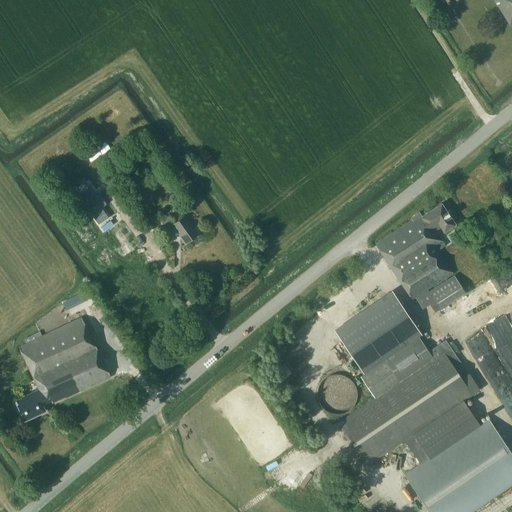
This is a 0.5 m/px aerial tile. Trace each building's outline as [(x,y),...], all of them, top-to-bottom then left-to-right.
[(494,0),(511,26),(511,0),(458,0),(459,1),(459,0),(494,0)] [(86,155),(91,161),(110,148),(105,141),(86,155)] [(102,208),(106,204),(99,194),(94,198),(87,188),(77,195),(98,225),(109,217),(102,208)] [(153,211),(147,203),(143,206),(149,214),(153,211)] [(414,302),(429,291),(455,274),(437,247),(442,244),(434,233),(441,228),(445,233),(456,225),(443,205),(423,218),(420,213),(412,218),(414,221),(376,245),(414,302)] [(174,226),(186,243),(198,234),(185,215),(175,222),(169,215),(161,220),(168,230),(174,226)] [(511,267),(495,276),(499,283),(495,285),(498,292),(511,285),(511,267)] [(466,290),(455,274),(429,291),(440,307),(466,290)] [(391,288),(333,327),(363,372),(421,333),(391,288)] [(65,308),(87,298),(84,292),(62,302),(65,308)] [(112,378),(82,318),(20,350),(40,389),(14,402),(25,423),(47,412),(43,406),(53,401),(54,404),(66,398),(67,401),(112,378)] [(473,395),(461,378),(453,365),(460,360),(446,340),(429,351),(419,336),(360,376),(374,397),(338,422),(367,466),(405,440),(420,463),(404,474),(429,511),(471,511),(511,484),(511,453),(488,418),(429,458),(414,435),(473,395)] [(478,393),(486,388),(476,371),(468,376),(478,393)] [(349,409),(352,381),(346,380),(346,376),(331,375),(328,406),(349,409)]
